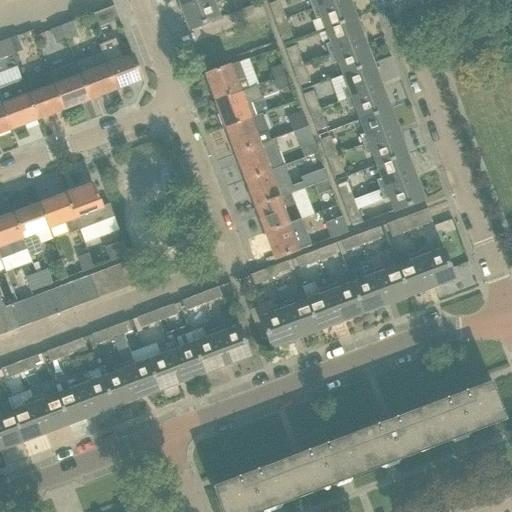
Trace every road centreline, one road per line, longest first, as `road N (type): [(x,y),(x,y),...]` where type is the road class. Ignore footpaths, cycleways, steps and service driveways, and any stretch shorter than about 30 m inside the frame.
road 1 (residential): [(162,435),(458,329),(511,321)]
road 2 (residential): [(511,311),(394,0)]
road 3 (residential): [(0,174),(176,107)]
road 4 (residential): [(0,496),(162,435)]
road 5 (residential): [(227,266),(227,242),(176,107)]
